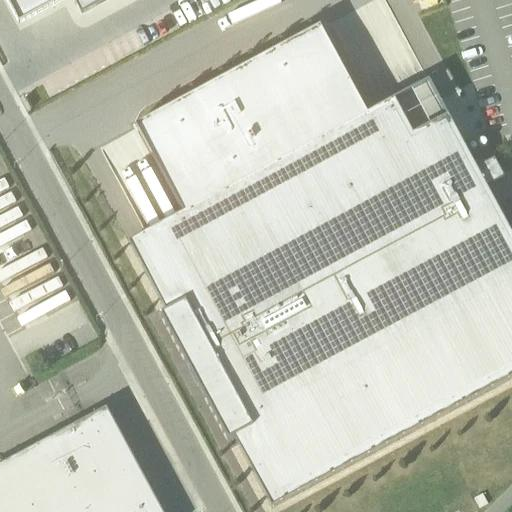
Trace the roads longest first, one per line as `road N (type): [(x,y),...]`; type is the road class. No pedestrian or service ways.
road 1 (residential): [(223,511),(0,94)]
road 2 (unknown): [(0,439),(149,374)]
road 3 (residential): [(28,72),(164,0)]
